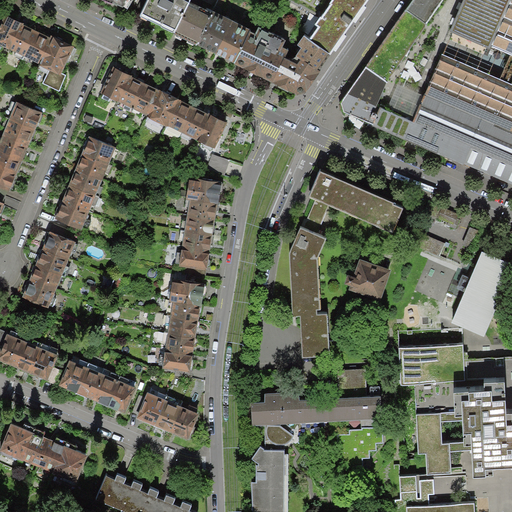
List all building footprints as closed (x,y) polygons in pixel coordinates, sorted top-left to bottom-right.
[(146,0),(140,12),(148,15),(146,18),(153,21),(160,25),(162,21),(174,28),(187,2),(187,0),(146,0)] [(286,0),(297,6),(299,6),(314,15),(317,14),(320,16),(331,0),(286,0)] [(331,0),(320,16),(322,18),(308,38),(329,53),(355,15),(365,0),(331,0)] [(441,0),(411,0),(404,10),(425,24),(441,0)] [(511,0),(464,0),(452,30),(487,45),(487,44),(511,54),(511,0)] [(187,2),(174,28),(173,31),(182,35),(196,42),(209,16),(210,14),(187,2)] [(425,24),(404,10),(364,67),(365,68),(366,68),(385,81),(403,55),(405,57),(408,50),(407,50),(425,24)] [(8,13),(7,16),(6,15),(0,26),(0,49),(3,43),(10,47),(21,24),(21,22),(17,20),(15,19),(16,17),(8,13)] [(209,16),(196,42),(202,45),(215,51),(230,21),(223,17),(221,21),(209,16)] [(235,28),(237,24),(230,21),(215,51),(221,55),(233,61),(246,34),(235,28)] [(21,24),(10,47),(25,54),(36,31),(25,26),(21,24)] [(243,66),(252,70),(270,34),(258,27),(253,37),(246,34),(233,61),(234,61),(234,60),(238,62),(244,65),(243,66)] [(39,30),(37,31),(36,31),(25,54),(40,61),(51,38),(47,36),(45,35),(45,32),(39,30)] [(283,40),(270,34),(252,70),(256,72),(261,75),(262,74),(271,78),(271,79),(272,79),(283,57),(285,53),(278,49),(283,40)] [(68,53),(72,46),(61,41),(62,39),(55,35),(54,37),(52,37),(51,38),(40,61),(50,66),(42,82),(59,90),(66,74),(59,71),(63,64),(64,64),(65,61),(69,54),(68,53)] [(301,58),(317,69),(321,64),(329,53),(308,38),(303,35),(297,44),(301,47),(296,54),(301,58)] [(498,80),(440,55),(412,122),(404,138),(476,169),(511,184),(511,86),(503,82),(504,79),(500,77),(498,80)] [(272,79),(279,83),(278,85),(281,86),(286,89),(287,87),(296,91),(303,89),(317,69),(301,58),(296,64),(283,57),(272,79)] [(109,77),(102,91),(118,99),(130,76),(130,75),(118,69),(114,67),(113,69),(110,68),(107,76),(109,77)] [(338,105),(339,110),(368,122),(372,112),(384,83),(385,81),(366,68),(365,68),(364,67),(362,70),(338,105)] [(118,99),(122,100),(119,105),(131,110),(132,111),(134,106),(145,83),(146,81),(137,76),(136,79),(134,78),(130,76),(118,99)] [(145,83),(134,106),(149,114),(160,90),(159,90),(149,85),(145,83)] [(149,114),(148,114),(167,123),(179,99),(165,92),(160,90),(149,114)] [(183,102),(179,100),(179,99),(167,123),(165,127),(180,134),(182,130),(193,107),(183,102)] [(41,111),(17,101),(10,118),(34,128),(36,123),(37,121),(40,122),(43,114),(40,113),(41,111)] [(404,118),(405,116),(384,107),(379,105),(376,113),(372,112),(368,122),(404,138),(412,122),(404,118)] [(202,111),(202,108),(199,107),(197,106),(194,107),(193,107),(182,130),(198,137),(209,114),(202,111)] [(209,114),(198,137),(214,145),(221,131),(223,133),(227,125),(224,124),(226,121),(214,116),(209,113),(209,114)] [(34,128),(10,118),(4,134),(27,144),(29,139),(30,136),(33,137),(36,130),(33,129),(34,128)] [(27,144),(4,134),(0,142),(0,150),(21,159),(21,157),(24,158),(27,151),(24,150),(26,147),(27,144)] [(84,152),(107,162),(114,146),(90,136),(89,138),(87,137),(84,144),(86,145),(86,146),(83,152),(84,152)] [(0,165),(15,172),(16,171),(19,171),(21,165),(19,163),(20,161),(21,159),(0,150),(0,165)] [(77,168),(101,178),(107,162),(84,152),(83,153),(81,154),(78,159),(80,161),(79,163),(77,168)] [(229,160),(212,154),(207,168),(223,174),(229,160)] [(15,172),(0,165),(0,184),(9,188),(9,187),(12,188),(15,180),(12,179),(14,176),(15,172)] [(71,184),(94,194),(101,178),(77,168),(75,173),(75,175),(72,175),(69,181),(71,183),(71,184)] [(308,194),(316,198),(303,227),(299,227),(294,236),(288,252),(290,315),(299,315),(300,355),(327,353),(326,313),(315,313),(315,308),(318,308),(316,256),(325,238),(316,234),(329,203),(391,230),(401,207),(391,203),(392,200),(334,176),(335,174),(332,173),(328,171),(327,173),(319,170),(317,175),(308,194)] [(191,197),(217,201),(218,195),(219,192),(221,192),(223,183),(220,182),(220,181),(212,180),(212,179),(202,177),(202,178),(190,176),(188,188),(192,188),(191,197)] [(63,200),(87,210),(94,194),(71,184),(70,185),(67,185),(65,191),(67,193),(66,195),(64,200),(63,200)] [(188,214),(214,218),(214,215),(215,211),(218,212),(219,202),(217,201),(191,197),(188,214)] [(61,204),(60,207),(58,206),(55,214),(57,215),(56,216),(81,227),(81,226),(87,228),(91,220),(85,217),(87,210),(63,200),(61,204)] [(442,207),(429,201),(425,210),(448,221),(447,224),(455,228),(459,219),(456,217),(457,214),(442,207)] [(186,229),(214,234),(215,225),(212,224),(213,221),(214,218),(188,214),(186,229)] [(69,230),(53,223),(50,233),(47,232),(44,239),(46,240),(45,243),(44,247),(67,257),(74,240),(65,237),(69,230)] [(463,243),(470,246),(477,230),(470,227),(463,243)] [(183,246),(208,250),(209,246),(209,243),(212,244),(214,234),(186,229),(183,246)] [(445,244),(416,231),(411,242),(440,255),(445,244)] [(208,250),(183,246),(182,252),(177,251),(176,261),(180,262),(180,263),(186,264),(185,271),(204,275),(206,266),(209,264),(210,260),(208,257),(207,257),(208,254),(208,250)] [(37,263),(60,273),(67,257),(44,247),(42,251),(41,254),(38,255),(35,260),(37,262),(37,263)] [(483,332),(511,265),(511,262),(482,250),(452,319),(483,332)] [(348,288),(380,300),(390,270),(366,261),(359,259),(353,275),(347,273),(344,281),(350,283),(348,288)] [(31,270),(33,272),(32,275),(31,278),(54,288),(60,273),(37,263),(37,264),(34,264),(31,270)] [(452,278),(422,265),(400,314),(431,328),(452,278)] [(56,297),(51,295),(54,288),(31,278),(29,282),(28,285),(25,284),(22,292),(24,293),(24,295),(47,304),(48,303),(52,305),(56,297)] [(202,295),(202,293),(205,294),(206,284),(203,284),(204,283),(196,281),(185,279),(185,280),(174,278),(172,290),(176,290),(174,299),(200,303),(202,295)] [(172,314),(197,318),(198,314),(198,312),(200,312),(202,304),(200,303),(174,299),(172,314)] [(199,321),(197,319),(197,318),(172,314),(169,331),(194,335),(195,329),(195,328),(198,326),(199,321)] [(8,333),(8,332),(0,328),(0,357),(4,359),(14,364),(24,340),(17,337),(19,333),(11,329),(9,334),(8,333)] [(192,346),(193,345),(195,344),(196,338),(194,336),(194,335),(169,331),(166,347),(192,352),(192,346)] [(24,340),(14,364),(19,365),(21,366),(20,369),(29,372),(40,346),(24,340)] [(398,345),(400,383),(465,379),(463,342),(398,345)] [(29,372),(39,376),(40,374),(42,375),(46,377),(45,379),(52,382),(58,368),(51,365),(56,353),(40,346),(29,372)] [(192,352),(166,347),(163,365),(164,365),(163,373),(185,377),(187,369),(189,369),(189,368),(192,368),(193,363),(193,359),(190,358),(192,352)] [(76,392),(87,366),(70,359),(65,371),(58,368),(52,382),(60,385),(61,383),(64,384),(67,386),(66,388),(76,392)] [(92,396),(102,372),(87,366),(76,392),(85,396),(86,394),(88,394),(92,396)] [(299,384),(299,391),(298,391),(298,390),(276,391),(265,392),(265,393),(265,400),(251,401),(251,400),(252,423),(265,422),(265,447),(260,444),(251,456),(257,460),(258,460),(258,462),(256,462),(256,479),(251,479),(253,510),(256,510),(255,511),(283,511),(284,447),(281,447),(281,443),(285,442),(288,440),(290,438),(293,435),(293,433),(294,429),(295,428),(288,423),(293,418),(361,414),(362,428),(349,429),(349,433),(337,433),(338,457),(340,457),(341,472),(356,471),(356,464),(363,463),(362,456),(369,456),(369,449),(376,448),(376,441),(383,441),(382,425),(379,425),(378,416),(382,416),(381,394),(374,394),(373,392),(380,391),(379,385),(370,385),(370,395),(366,395),(365,368),(338,369),(339,387),(333,387),(333,391),(339,391),(339,396),(316,398),(315,383),(299,384)] [(118,379),(120,374),(110,371),(108,375),(102,372),(92,396),(96,398),(99,399),(98,401),(107,405),(118,379)] [(511,461),(511,407),(506,408),(504,376),(484,377),(484,385),(453,386),(454,402),(451,403),(451,398),(426,400),(427,410),(416,411),(418,452),(425,451),(427,474),(451,472),(450,450),(472,449),(473,471),(491,470),(491,463),(511,461)] [(118,379),(107,405),(112,407),(117,409),(118,407),(125,410),(134,386),(118,379)] [(145,418),(144,421),(154,424),(165,399),(148,392),(145,398),(139,395),(132,410),(139,413),(138,415),(144,418),(145,418)] [(171,429),(180,405),(165,399),(154,424),(161,427),(163,428),(164,426),(171,429)] [(180,405),(171,429),(176,431),(187,436),(188,435),(190,436),(195,426),(192,424),(197,412),(180,405)] [(22,456),(32,431),(20,425),(11,422),(0,449),(12,455),(13,452),(22,456)] [(38,463),(49,437),(39,433),(32,431),(22,456),(38,463)] [(54,470),(65,444),(55,440),(49,437),(38,463),(54,470)] [(62,476),(74,481),(85,453),(72,447),(65,444),(54,470),(63,473),(62,476)] [(191,502),(183,499),(181,503),(173,500),(175,495),(166,492),(164,496),(156,493),(158,488),(150,485),(148,490),(140,486),(142,482),(139,480),(133,478),(131,483),(124,480),(126,475),(117,471),(115,476),(106,472),(96,497),(131,511),(197,511),(198,511),(189,507),(191,502)] [(419,479),(420,497),(417,497),(416,473),(399,474),(401,498),(395,498),(395,511),(474,511),(474,500),(429,503),(429,493),(434,493),(433,478),(419,479)]
